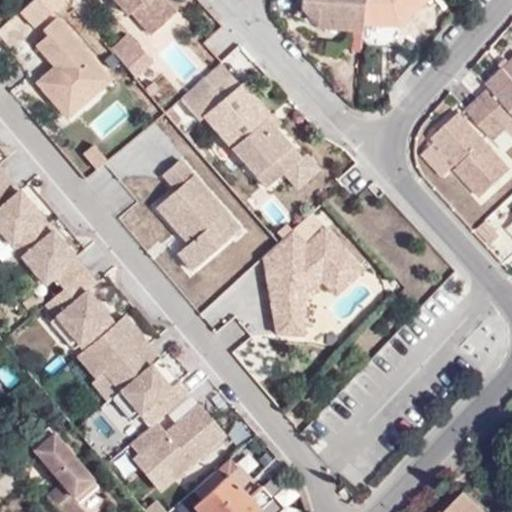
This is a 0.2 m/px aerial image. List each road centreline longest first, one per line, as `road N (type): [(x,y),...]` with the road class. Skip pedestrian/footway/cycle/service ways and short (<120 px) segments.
road 1 (residential): [(335,511),(316,478),(0,104)]
road 2 (residential): [(374,153),(510,0)]
road 3 (residential): [(511,303),(374,153)]
road 4 (residential): [(374,153),(245,14)]
road 5 (residential): [(385,511),(511,374)]
